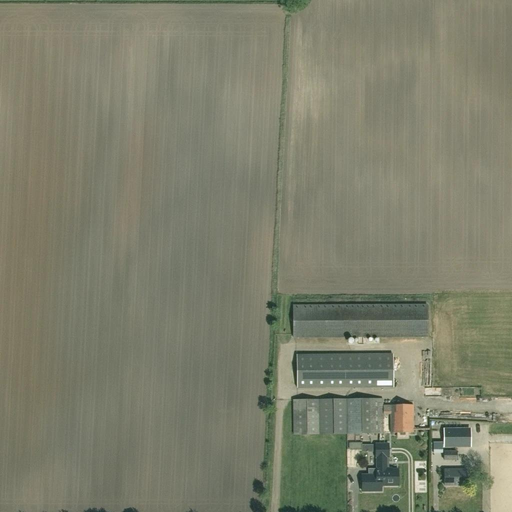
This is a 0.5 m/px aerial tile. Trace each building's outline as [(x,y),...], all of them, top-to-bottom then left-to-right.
[(427,306),(293,307),(293,339),(427,338),(427,306)] [(296,357),(296,390),(393,388),(393,356),(296,357)] [(435,371),(427,371),(427,381),(435,381),(435,371)] [(382,400),(293,402),(293,436),(383,434),(382,400)] [(412,406),(390,407),(391,434),(413,434),(412,406)] [(443,429),(443,448),(470,448),(470,429),(443,429)] [(379,487),(381,487),(398,487),(398,471),(392,471),(392,470),(383,470),(383,458),(386,458),(386,446),(376,446),(376,458),(377,458),(377,470),(376,470),(376,475),(376,479),(379,479),(379,487)] [(456,452),(444,452),(444,461),(456,461),(456,452)] [(467,486),(467,469),(443,469),(443,486),(467,486)] [(376,479),(376,475),(362,475),(362,491),(381,491),(381,487),(379,487),(379,479),(376,479)]
